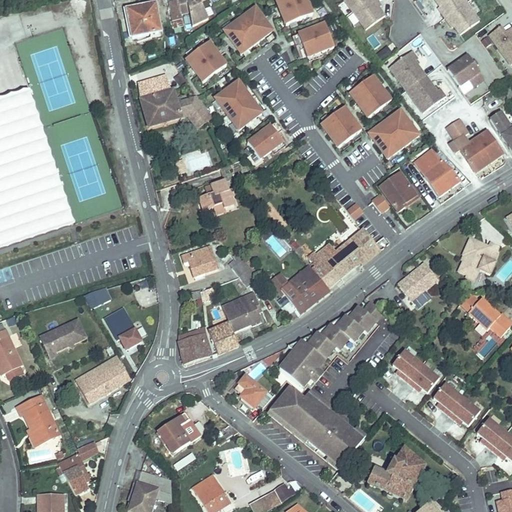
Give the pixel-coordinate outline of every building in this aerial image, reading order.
[(201,4),(209,0),(178,0),(179,2),(182,16),(190,15),(193,29),(209,21),(201,4)] [(314,16),(307,0),(276,0),(286,27),(314,16)] [(342,0),(354,16),(375,0),(374,0),(342,0)] [(354,16),(367,34),(386,20),(380,11),(378,8),(380,7),(375,0),(354,16)] [(468,4),(464,0),(435,0),(441,8),(443,11),(441,13),(446,19),(468,4)] [(173,23),(183,21),(182,16),(179,2),(169,3),(173,23)] [(480,22),(468,4),(446,19),(451,26),(453,24),(455,28),(461,36),(480,22)] [(150,36),(162,34),(156,6),(126,12),(132,40),(150,36)] [(273,33),(256,10),(225,33),(242,56),(273,33)] [(175,31),(184,28),(183,21),(173,23),(175,31)] [(335,49),(326,26),(298,37),(307,60),(335,49)] [(501,29),(490,38),(511,68),(511,66),(511,31),(506,36),(501,29)] [(163,40),(162,34),(150,36),(151,43),(163,40)] [(227,67),(210,44),(186,61),(203,84),(227,67)] [(418,48),(396,64),(430,109),(452,92),(446,85),(443,87),(441,84),(423,61),(421,58),(424,55),(418,48)] [(478,74),(480,73),(468,57),(447,72),(459,88),(467,82),(472,89),(483,81),(478,74)] [(189,100),(196,96),(182,75),(175,79),(189,100)] [(149,128),(182,119),(174,93),(171,93),(167,78),(140,86),(142,102),(149,128)] [(392,103),(373,78),(350,95),(368,120),(392,103)] [(511,88),(511,81),(510,79),(499,86),(504,94),(505,93),(510,89),(511,88)] [(262,115),(239,83),(216,100),(239,132),(262,115)] [(361,133),(344,109),(321,126),(338,150),(361,133)] [(420,138),(402,112),(370,136),(388,161),(420,138)] [(511,153),(511,129),(501,113),(490,121),(511,153)] [(511,114),(501,113),(511,129),(511,114)] [(455,144),(450,149),(457,156),(461,153),(476,175),(503,157),(487,134),(469,146),(464,139),(469,136),(459,122),(447,132),(455,144)] [(284,144),(272,127),(248,144),(261,161),(284,144)] [(0,250),(71,230),(43,131),(0,143),(0,250)] [(208,152),(213,166),(220,163),(216,150),(208,152)] [(431,153),(415,166),(438,198),(459,183),(431,153)] [(187,174),(183,161),(177,163),(181,176),(187,174)] [(391,181),(381,189),(398,214),(406,209),(404,206),(416,197),(410,189),(400,175),(391,181)] [(210,195),(199,199),(204,212),(223,205),(224,210),(234,207),(231,198),(234,198),(232,192),(229,192),(225,182),(211,187),(214,196),(210,197),(210,195)] [(406,209),(421,198),(413,187),(410,189),(416,197),(404,206),(406,209)] [(390,210),(382,198),(373,205),(382,216),(390,210)] [(357,205),(347,213),(353,221),(363,213),(357,205)] [(308,259),(316,268),(313,271),(328,290),(360,263),(363,266),(379,254),(362,232),(335,253),(323,263),(317,256),(314,253),(308,259)] [(465,258),(458,274),(475,282),(480,272),(489,277),(494,266),(492,265),(499,249),(491,245),(488,249),(470,241),(463,257),(465,258)] [(323,263),(335,253),(329,245),(317,256),(323,263)] [(211,247),(182,257),(185,266),(189,265),(194,279),(219,270),(211,247)] [(300,248),(296,251),(301,257),(305,254),(300,248)] [(238,254),(234,257),(246,274),(251,270),(238,254)] [(240,279),(246,274),(234,257),(232,258),(235,262),(238,265),(232,270),(240,279)] [(328,290),(313,271),(310,267),(301,275),(305,279),(297,285),(293,279),(287,271),(273,281),(282,293),(279,295),(298,319),(301,317),(300,316),(331,293),(328,290)] [(424,267),(398,288),(412,305),(439,284),(424,267)] [(259,280),(251,270),(246,274),(240,279),(248,289),(259,280)] [(305,279),(301,275),(293,279),(297,285),(305,279)] [(201,294),(201,291),(193,293),(194,300),(202,298),(201,294)] [(202,298),(203,301),(216,299),(215,292),(201,294),(202,298)] [(236,320),(228,323),(229,325),(233,334),(261,322),(258,315),(257,311),(260,310),(254,295),(230,305),(236,320)] [(298,319),(279,295),(274,299),(291,322),(298,319)] [(460,306),(471,314),(479,305),(469,296),(460,306)] [(479,305),(471,314),(469,317),(489,334),(491,331),(501,340),(511,327),(511,325),(502,317),(500,319),(496,316),(498,314),(489,306),(487,308),(481,303),(479,305)] [(236,320),(230,305),(223,308),(228,323),(236,320)] [(381,318),(368,308),(363,315),(376,326),(381,318)] [(109,315),(106,309),(99,313),(102,319),(109,315)] [(344,319),(348,322),(358,311),(357,310),(355,312),(351,315),(344,319)] [(294,355),(296,357),(290,364),(288,362),(279,372),(295,386),(304,376),(300,373),(306,365),(315,373),(333,351),(337,355),(348,343),(353,347),(362,336),(365,338),(376,326),(363,315),(358,311),(348,322),(344,319),(336,332),(330,327),(321,340),(316,335),(307,349),(301,343),(294,354),(294,355)] [(111,327),(110,328),(118,343),(121,341),(127,353),(142,344),(123,312),(107,320),(111,327)] [(330,327),(336,332),(344,319),(330,327)] [(87,340),(79,322),(40,339),(50,361),(58,357),(57,354),(69,349),(70,345),(74,346),(87,340)] [(209,333),(218,357),(239,348),(233,334),(229,325),(209,333)] [(316,335),(321,340),(330,327),(316,335)] [(184,366),(212,356),(206,336),(205,329),(180,337),(179,344),(184,366)] [(23,367),(6,331),(0,334),(0,370),(3,376),(23,367)] [(301,343),(307,349),(316,335),(311,338),(301,343)] [(294,354),(301,343),(289,349),(288,350),(294,354)] [(294,355),(288,362),(290,364),(296,357),(294,355)] [(438,382),(403,355),(392,370),(397,374),(401,377),(399,380),(415,392),(417,389),(422,393),(427,397),(438,382)] [(131,381),(118,359),(86,377),(99,399),(131,381)] [(319,376),(315,373),(306,365),(300,373),(304,376),(295,386),(299,390),(302,387),(307,391),(319,376)] [(99,399),(86,377),(77,383),(89,405),(99,399)] [(246,379),(235,392),(243,398),(241,400),(255,411),(267,396),(246,379)] [(480,414),(444,387),(433,402),(439,406),(443,410),(441,413),(456,425),(459,422),(463,425),(469,429),(480,414)] [(331,460),(343,469),(363,444),(354,437),(355,435),(344,427),(348,422),(342,418),(338,422),(328,413),(327,415),(318,407),(308,399),(305,403),(290,391),(273,412),(281,419),(280,420),(297,434),(298,432),(308,441),(307,443),(330,461),(331,460)] [(311,396),(308,399),(318,407),(320,404),(311,396)] [(33,432),(34,431),(41,446),(61,437),(53,420),(50,413),(43,399),(18,410),(22,417),(25,416),(33,432)] [(330,411),(320,404),(318,407),(327,415),(328,413),(330,411)] [(56,411),(50,413),(53,420),(59,417),(56,411)] [(277,423),(280,420),(281,419),(273,412),(270,417),(277,423)] [(158,434),(173,456),(203,436),(200,431),(197,433),(185,415),(158,434)] [(277,423),(294,436),(297,434),(280,420),(277,423)] [(511,439),(489,421),(477,436),(483,441),(487,444),(485,447),(501,459),(503,456),(507,459),(511,463),(511,439)] [(36,449),(41,446),(34,431),(33,432),(29,433),(36,449)] [(354,437),(363,444),(366,440),(357,432),(355,435),(354,437)] [(328,464),(330,461),(307,443),(305,445),(328,464)] [(99,454),(95,444),(78,451),(80,455),(83,461),(99,454)] [(407,502),(414,488),(425,468),(404,450),(395,463),(388,476),(375,470),(368,486),(407,502)] [(178,472),(196,459),(191,453),(173,465),(178,472)] [(83,461),(80,455),(72,459),(74,462),(85,484),(92,481),(83,461)] [(328,464),(339,473),(343,469),(331,460),(330,461),(328,464)] [(60,468),(67,482),(75,497),(88,491),(85,484),(74,462),(60,468)] [(63,483),(67,482),(60,468),(56,470),(63,483)] [(171,483),(141,474),(129,511),(152,511),(156,500),(171,505),(171,483)] [(220,511),(231,505),(213,476),(192,489),(206,511),(220,511)] [(285,489),(276,495),(282,504),(295,496),(292,490),(288,493),(285,489)] [(511,511),(511,492),(502,495),(504,502),(498,504),(499,511),(511,511)] [(274,493),(261,500),(268,511),(280,506),(274,493)] [(63,511),(63,496),(38,496),(38,511),(63,511)] [(268,511),(261,500),(250,507),(252,511),(268,511)] [(440,511),(441,511),(432,503),(428,506),(433,511),(440,511)]
